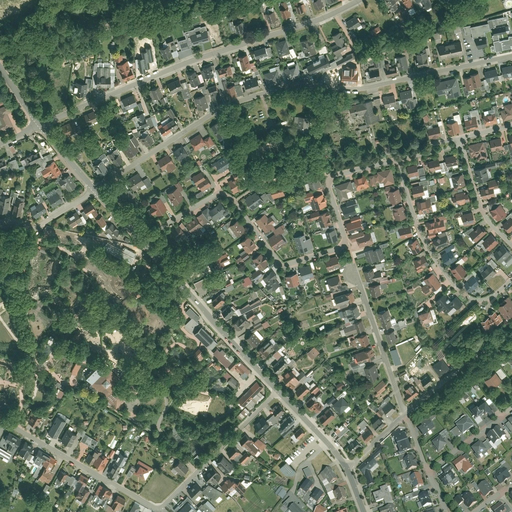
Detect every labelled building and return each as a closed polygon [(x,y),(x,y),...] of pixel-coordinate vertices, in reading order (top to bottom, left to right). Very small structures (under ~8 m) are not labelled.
[(317,0),(313,2),(316,10),(325,6),(321,0),(317,0)] [(397,0),(386,0),(392,11),(401,7),(397,0)] [(429,0),(416,0),(417,3),(421,1),(425,10),(433,6),(429,0)] [(295,6),(298,14),(307,11),(304,3),(295,6)] [(280,10),(283,18),(292,15),(289,7),(280,10)] [(266,14),(269,23),(278,20),(275,11),(266,14)] [(356,16),(346,23),(352,32),(362,25),(356,16)] [(246,31),(243,22),(235,24),(237,33),(240,33),(241,33),(242,33),(243,32),(246,31)] [(506,25),(493,28),(495,36),(508,33),(506,25)] [(379,26),(371,31),(375,38),(383,33),(379,26)] [(209,40),(205,27),(185,33),(187,39),(179,42),(182,51),(190,49),(190,46),(209,40)] [(336,44),(332,47),(336,55),(349,49),(341,32),(332,36),(336,44)] [(476,38),(478,48),(489,45),(486,36),(476,38)] [(313,38),(301,41),(305,56),(317,53),(313,38)] [(286,40),(275,43),(279,56),(291,53),(286,40)] [(111,41),(111,54),(115,54),(115,61),(119,61),(119,59),(123,59),(123,54),(115,54),(115,41),(111,41)] [(440,48),(442,59),(448,58),(459,55),(465,54),(462,42),(440,48)] [(160,49),(163,59),(172,55),(169,46),(160,49)] [(326,46),(319,48),(320,55),(328,53),(326,46)] [(266,47),(255,50),(257,58),(268,55),(266,47)] [(146,51),(141,52),(142,58),(144,68),(145,68),(150,67),(149,61),(148,61),(146,51)] [(420,69),(430,66),(426,51),(416,53),(420,69)] [(355,60),(351,53),(336,61),(339,68),(355,60)] [(251,67),(247,54),(239,57),(243,69),(251,67)] [(405,56),(397,58),(400,75),(409,73),(405,56)] [(327,57),(307,66),(311,74),(331,65),(327,57)] [(129,68),(126,61),(118,65),(119,67),(118,68),(119,70),(120,70),(124,80),(133,76),(130,68),(129,68)] [(301,76),(297,63),(288,66),(288,68),(284,69),(287,80),(292,78),(292,79),(301,76)] [(385,65),(387,77),(399,75),(397,66),(390,67),(389,64),(385,65)] [(211,65),(203,68),(206,78),(214,75),(211,65)] [(230,65),(218,68),(220,74),(225,73),(226,75),(232,73),(230,65)] [(511,65),(502,67),(504,77),(511,75),(511,65)] [(111,88),(110,67),(97,67),(97,82),(97,88),(108,88),(111,88)] [(269,82),(270,86),(282,83),(278,69),(264,74),(267,83),(269,82)] [(370,71),(372,80),(381,78),(379,69),(370,71)] [(497,69),(486,71),(488,82),(500,79),(497,69)] [(196,71),(188,74),(192,86),(200,84),(196,71)] [(478,73),(471,75),(471,76),(473,87),(481,85),(478,73)] [(349,74),(349,82),(358,83),(358,74),(349,74)] [(257,76),(244,80),(248,92),(261,88),(257,76)] [(471,76),(464,78),(467,90),(474,89),(473,87),(471,76)] [(85,88),(91,88),(92,79),(86,78),(85,83),(75,82),(74,94),(85,95),(85,88)] [(180,79),(168,83),(172,94),(184,89),(180,79)] [(461,95),(457,79),(436,83),(439,96),(447,94),(448,98),(461,95)] [(209,87),(214,104),(222,101),(217,85),(209,87)] [(227,88),(230,98),(238,96),(235,85),(227,88)] [(163,96),(159,87),(151,90),(155,99),(163,96)] [(181,91),(184,100),(196,96),(193,87),(181,91)] [(415,108),(411,91),(399,93),(402,104),(406,103),(408,109),(415,108)] [(138,105),(133,94),(122,99),(127,110),(138,105)] [(209,107),(205,95),(195,98),(199,110),(209,107)] [(397,106),(395,95),(382,97),(385,108),(397,106)] [(378,122),(373,100),(349,105),(351,118),(364,115),(367,124),(378,122)] [(501,111),(503,121),(511,118),(511,103),(504,105),(505,110),(501,111)] [(0,114),(0,118),(2,124),(0,125),(0,130),(3,130),(5,129),(5,130),(15,126),(9,113),(11,112),(7,104),(0,107),(0,112),(1,114),(0,114)] [(342,117),(341,113),(348,111),(347,107),(336,109),(338,118),(342,117)] [(135,116),(140,128),(148,124),(143,112),(135,116)] [(85,117),(88,125),(98,121),(95,113),(85,117)] [(484,116),(486,126),(499,123),(496,113),(484,116)] [(312,118),(299,116),(297,130),(310,132),(312,118)] [(465,120),(467,130),(479,127),(477,117),(465,120)] [(173,119),(166,123),(171,131),(178,127),(173,119)] [(458,120),(446,123),(449,135),(461,132),(458,120)] [(73,121),(60,127),(65,136),(77,131),(73,121)] [(221,121),(211,127),(219,140),(229,134),(221,121)] [(164,136),(171,131),(166,123),(159,127),(164,136)] [(442,135),(440,126),(428,129),(431,138),(433,137),(434,138),(439,137),(439,136),(442,135)] [(140,137),(146,146),(154,141),(148,132),(140,137)] [(196,151),(207,144),(209,148),(216,144),(210,135),(204,139),(201,133),(190,140),(196,151)] [(503,148),(501,137),(491,140),(493,150),(503,148)] [(122,145),(129,157),(138,152),(130,139),(122,145)] [(478,160),(488,158),(484,141),(475,144),(475,146),(469,147),(471,158),(477,156),(478,160)] [(191,154),(186,145),(180,149),(179,148),(173,151),(178,161),(191,154)] [(108,154),(116,166),(124,161),(117,149),(108,154)] [(42,159),(39,151),(26,157),(30,165),(42,159)] [(176,167),(168,154),(157,161),(162,170),(166,168),(168,172),(176,167)] [(233,166),(227,155),(214,163),(221,173),(233,166)] [(447,167),(459,164),(456,155),(444,157),(447,167)] [(430,171),(442,168),(439,158),(428,161),(430,171)] [(12,171),(19,169),(16,159),(9,161),(12,171)] [(52,178),(62,173),(55,161),(45,167),(46,168),(41,171),(45,177),(49,174),(52,178)] [(90,169),(96,179),(105,173),(98,163),(90,169)] [(419,174),(417,164),(407,167),(410,177),(419,174)] [(487,167),(475,170),(478,182),(489,179),(487,167)] [(396,183),(391,168),(383,170),(383,171),(378,173),(379,174),(374,175),(376,182),(381,181),(381,182),(384,181),(385,186),(396,183)] [(192,178),(197,184),(198,183),(207,178),(203,171),(192,178)] [(144,182),(139,174),(128,180),(133,189),(144,182)] [(242,174),(229,182),(235,193),(249,184),(242,174)] [(307,177),(311,189),(321,186),(318,174),(307,177)] [(367,174),(354,177),(358,190),(370,186),(367,174)] [(463,174),(452,177),(454,188),(466,186),(463,174)] [(66,186),(69,191),(76,186),(69,175),(59,182),(63,188),(66,186)] [(198,183),(203,190),(213,184),(209,177),(207,178),(198,183)] [(351,180),(335,185),(340,201),(349,198),(347,191),(354,189),(351,180)] [(270,185),(274,198),(286,195),(282,182),(270,185)] [(423,184),(412,187),(415,197),(426,194),(423,184)] [(125,194),(118,185),(116,186),(109,191),(114,197),(116,201),(125,194)] [(481,190),(483,199),(496,195),(494,187),(481,190)] [(176,188),(167,193),(174,205),(184,200),(176,188)] [(401,201),(398,189),(388,192),(391,203),(401,201)] [(455,205),(471,201),(468,193),(465,194),(465,191),(456,194),(457,196),(453,197),(455,205)] [(47,199),(53,208),(63,201),(57,192),(47,199)] [(256,192),(245,199),(253,210),(263,202),(256,192)] [(35,197),(38,203),(44,200),(40,194),(35,197)] [(326,206),(322,194),(313,196),(316,209),(326,206)] [(11,197),(0,195),(0,196),(0,211),(7,213),(11,197)] [(166,209),(160,198),(150,204),(152,208),(149,209),(152,214),(155,212),(157,215),(166,209)] [(434,211),(431,198),(417,202),(420,214),(434,211)] [(25,201),(16,199),(13,214),(21,216),(25,201)] [(227,211),(221,201),(209,208),(208,207),(202,211),(208,220),(214,216),(215,218),(227,211)] [(41,202),(30,209),(36,219),(48,211),(41,202)] [(91,203),(83,208),(87,215),(91,212),(94,217),(98,214),(91,203)] [(358,213),(355,203),(342,207),(345,217),(358,213)] [(501,204),(491,210),(498,221),(508,214),(501,204)] [(404,205),(393,208),(396,220),(407,218),(404,205)] [(76,211),(66,217),(72,226),(82,219),(76,211)] [(318,214),(322,226),(330,224),(327,212),(318,214)] [(476,222),(473,212),(462,215),(465,225),(476,222)] [(258,218),(256,220),(261,227),(262,227),(263,227),(267,232),(274,227),(272,223),(275,221),(271,215),(267,218),(264,213),(258,218)] [(102,216),(96,220),(101,227),(107,223),(102,216)] [(196,216),(186,223),(192,232),(195,230),(198,235),(203,232),(199,226),(202,225),(196,216)] [(511,217),(502,225),(509,233),(511,230),(511,217)] [(361,218),(346,223),(349,233),(364,228),(361,218)] [(445,228),(443,219),(426,223),(427,227),(429,227),(430,232),(445,228)] [(238,220),(230,226),(237,236),(246,230),(238,220)] [(111,224),(105,229),(113,238),(119,233),(111,224)] [(186,233),(180,225),(169,233),(174,241),(186,233)] [(411,225),(399,228),(401,238),(413,236),(411,225)] [(487,233),(480,225),(470,234),(477,242),(487,233)] [(336,229),(326,232),(329,243),(339,240),(336,229)] [(279,231),(269,238),(277,250),(288,242),(279,231)] [(374,243),(371,232),(365,234),(364,231),(350,235),(352,242),(358,240),(360,247),(374,243)] [(305,233),(294,237),(299,252),(310,249),(305,233)] [(499,242),(492,234),(483,242),(490,250),(499,242)] [(451,244),(447,235),(433,240),(436,249),(451,244)] [(249,236),(241,242),(249,253),(257,246),(249,236)] [(417,239),(408,244),(413,254),(423,249),(417,239)] [(511,254),(504,245),(494,253),(502,263),(511,254)] [(40,250),(39,251),(47,254),(49,249),(41,246),(41,247),(39,246),(38,246),(37,247),(40,250)] [(383,248),(374,250),(377,259),(377,261),(386,258),(383,248)] [(368,262),(377,259),(374,250),(373,249),(365,252),(368,262)] [(442,256),(448,265),(458,259),(451,250),(442,256)] [(262,252),(253,259),(261,270),(270,264),(262,252)] [(221,258),(220,255),(212,258),(217,270),(224,267),(223,263),(229,261),(227,256),(221,258)] [(341,266),(338,255),(325,260),(329,270),(341,266)] [(430,264),(424,255),(414,261),(417,265),(415,266),(419,272),(425,269),(424,267),(430,264)] [(22,270),(22,272),(27,273),(28,267),(25,267),(26,259),(18,258),(17,267),(19,267),(19,270),(22,270)] [(69,273),(74,263),(69,261),(65,271),(69,273)] [(311,263),(300,267),(304,280),(315,276),(311,263)] [(460,263),(451,270),(458,280),(468,273),(460,263)] [(496,272),(490,265),(480,273),(487,281),(496,272)] [(377,278),(383,278),(382,271),(375,272),(374,269),(364,272),(367,281),(377,278)] [(273,270),(263,277),(272,291),(280,285),(275,277),(277,276),(273,270)] [(297,273),(285,276),(288,287),(300,284),(297,273)] [(344,286),(340,274),(327,279),(331,290),(344,286)] [(442,285),(434,274),(424,281),(427,284),(422,288),(427,295),(432,292),(442,285)] [(211,276),(195,283),(199,292),(215,285),(211,276)] [(244,278),(248,285),(249,284),(250,286),(253,284),(249,276),(244,278)] [(480,283),(474,276),(463,285),(470,292),(480,283)] [(144,280),(134,279),(131,295),(141,296),(144,280)] [(89,290),(95,293),(99,285),(94,282),(89,290)] [(233,283),(225,287),(227,292),(235,288),(233,283)] [(380,284),(370,286),(372,296),(382,295),(380,284)] [(356,300),(353,291),(335,297),(338,306),(356,300)] [(226,301),(220,294),(211,301),(218,308),(226,301)] [(445,294),(435,302),(439,306),(436,308),(440,312),(443,310),(446,314),(455,305),(457,307),(461,303),(456,299),(452,302),(445,294)] [(37,300),(34,302),(33,303),(39,308),(44,301),(47,298),(37,300)] [(238,315),(263,304),(261,299),(250,304),(250,303),(236,310),(238,315)] [(181,304),(177,301),(173,306),(177,309),(181,304)] [(511,305),(509,301),(498,307),(505,320),(511,315),(511,305)] [(191,318),(185,325),(210,350),(217,342),(196,322),(200,318),(199,317),(200,316),(188,302),(185,305),(185,306),(184,308),(184,309),(185,310),(186,312),(185,312),(191,318)] [(235,311),(229,305),(221,313),(227,319),(235,311)] [(361,315),(358,306),(350,309),(353,318),(361,315)] [(434,321),(430,309),(418,313),(422,324),(434,321)] [(246,314),(249,320),(253,318),(255,323),(260,320),(254,310),(246,314)] [(388,310),(378,313),(383,329),(393,325),(388,310)] [(495,329),(493,326),(501,322),(496,311),(489,315),(490,317),(481,322),(488,333),(495,329)] [(109,318),(106,321),(111,326),(117,320),(112,315),(109,318)] [(250,323),(243,315),(233,323),(240,330),(244,326),(245,327),(250,323)] [(366,329),(363,320),(354,323),(354,325),(344,328),(347,335),(366,329)] [(81,332),(78,330),(72,337),(81,345),(85,340),(79,335),(81,332)] [(394,331),(385,334),(389,344),(398,341),(394,331)] [(254,332),(247,339),(254,347),(262,340),(254,332)] [(370,343),(367,334),(359,336),(362,346),(370,343)] [(54,349),(59,343),(50,336),(45,342),(54,349)] [(257,351),(264,358),(270,353),(269,352),(274,346),(269,340),(257,351)] [(54,349),(45,342),(37,351),(41,354),(46,358),(54,349)] [(307,352),(313,359),(320,353),(315,346),(307,352)] [(376,358),(372,348),(356,353),(359,363),(376,358)] [(205,355),(199,349),(193,355),(200,361),(202,359),(205,355)] [(220,351),(217,349),(212,353),(227,368),(228,367),(232,371),(235,368),(242,375),(241,376),(244,379),(252,372),(241,361),(239,363),(232,356),(228,360),(224,355),(226,353),(222,349),(220,351)] [(395,365),(401,363),(396,349),(391,351),(395,365)] [(63,350),(60,356),(71,360),(73,355),(63,350)] [(289,364),(283,357),(271,367),(278,375),(289,364)] [(441,358),(431,366),(439,376),(449,369),(441,358)] [(222,367),(215,362),(214,364),(212,362),(209,367),(211,369),(213,366),(218,371),(222,367)] [(379,377),(375,364),(364,367),(369,380),(379,377)] [(87,380),(84,383),(97,394),(98,393),(105,398),(103,400),(110,406),(111,405),(119,412),(124,406),(122,404),(129,397),(117,387),(122,383),(118,378),(108,369),(106,371),(105,371),(99,365),(85,379),(87,380)] [(191,375),(181,367),(176,374),(186,382),(191,375)] [(160,368),(156,371),(159,376),(160,379),(165,376),(160,368)] [(483,378),(490,387),(501,379),(494,370),(483,378)] [(301,381),(292,371),(283,378),(292,388),(301,381)] [(421,381),(426,387),(434,381),(426,371),(422,374),(425,378),(421,381)] [(240,384),(227,372),(222,377),(234,389),(240,384)] [(228,386),(219,378),(208,390),(220,395),(227,397),(233,391),(228,386)] [(388,386),(383,380),(375,387),(380,393),(388,386)] [(339,390),(346,385),(343,381),(336,385),(339,390)] [(263,388),(257,382),(238,401),(244,408),(246,406),(251,411),(265,397),(260,392),(263,388)] [(310,389),(304,382),(296,390),(302,397),(310,389)] [(473,385),(466,390),(468,393),(472,390),(473,393),(477,391),(473,385)] [(60,386),(58,388),(55,394),(57,395),(56,396),(62,400),(69,388),(60,386)] [(405,395),(409,400),(419,392),(416,387),(413,389),(410,386),(405,389),(408,393),(405,395)] [(465,391),(461,393),(466,399),(469,396),(465,391)] [(323,406),(313,395),(306,401),(316,412),(323,406)] [(340,415),(350,406),(342,398),(333,407),(340,415)] [(483,399),(477,404),(476,403),(467,409),(474,419),(482,414),(483,415),(491,409),(493,411),(497,408),(492,401),(487,404),(483,399)] [(396,409),(389,401),(382,407),(389,415),(396,409)] [(285,410),(279,404),(273,410),(279,416),(285,410)] [(245,408),(235,419),(240,423),(250,412),(245,408)] [(335,415),(329,408),(319,417),(326,424),(335,415)] [(295,421),(289,414),(280,423),(286,430),(295,421)] [(29,423),(35,427),(40,419),(33,415),(29,423)] [(57,416),(48,432),(56,437),(66,421),(57,416)] [(372,423),(378,430),(386,423),(380,416),(372,423)] [(270,424),(263,417),(254,426),(261,433),(270,424)] [(455,426),(462,435),(473,427),(466,418),(455,426)] [(364,419),(358,424),(362,428),(368,423),(364,419)] [(416,429),(422,436),(434,428),(428,420),(416,429)] [(347,425),(348,424),(346,421),(335,431),(340,437),(350,429),(347,425)] [(175,435),(180,436),(181,429),(173,427),(171,435),(175,436),(175,435)] [(306,432),(301,427),(295,433),(300,438),(306,432)] [(500,427),(493,431),(501,441),(507,436),(500,427)] [(77,434),(67,428),(60,441),(70,446),(77,434)] [(363,434),(368,440),(374,434),(369,428),(363,434)] [(5,438),(17,445),(22,437),(10,430),(5,438)] [(411,449),(405,433),(402,434),(401,431),(392,434),(393,437),(394,437),(396,441),(395,442),(396,446),(397,445),(400,453),(399,454),(400,457),(409,454),(408,451),(411,449)] [(494,446),(501,441),(493,431),(487,436),(494,446)] [(93,447),(97,441),(84,433),(80,440),(93,447)] [(246,433),(239,440),(254,454),(260,448),(246,433)] [(446,446),(438,436),(430,443),(437,452),(446,446)] [(362,445),(355,438),(348,445),(354,452),(362,445)] [(25,441),(19,452),(27,457),(33,446),(25,441)] [(481,442),(472,449),(476,454),(474,455),(478,461),(489,453),(481,442)] [(0,453),(9,459),(12,453),(0,445),(0,453)] [(240,451),(234,445),(227,451),(234,458),(240,451)] [(50,468),(56,457),(39,447),(34,455),(43,460),(42,463),(50,468)] [(92,454),(90,452),(85,460),(92,463),(96,456),(97,456),(100,450),(95,448),(92,454)] [(194,460),(197,463),(205,455),(204,454),(197,448),(191,455),(195,459),(194,460)] [(364,477),(365,477),(368,487),(376,484),(371,471),(378,465),(375,461),(384,453),(380,449),(357,470),(364,477)] [(115,463),(120,466),(121,465),(122,465),(127,456),(119,451),(114,459),(115,459),(114,461),(115,462),(115,463)] [(250,456),(246,452),(239,458),(244,463),(250,456)] [(102,456),(99,454),(94,464),(103,469),(108,459),(106,458),(108,456),(103,453),(102,456)] [(224,455),(216,462),(227,473),(234,465),(224,455)] [(414,456),(403,460),(407,472),(418,468),(414,456)] [(462,456),(452,464),(459,472),(462,470),(466,475),(473,470),(462,456)] [(132,472),(144,479),(151,467),(139,460),(132,472)] [(173,466),(182,475),(189,468),(180,460),(173,466)] [(295,471),(286,461),(279,467),(288,477),(295,471)] [(114,463),(108,473),(115,477),(121,466),(120,466),(115,463),(114,463)] [(48,481),(53,472),(44,466),(38,476),(48,481)] [(212,466),(203,475),(209,481),(211,479),(215,482),(220,477),(217,474),(218,472),(212,466)] [(323,473),(330,485),(338,480),(332,468),(323,473)] [(66,473),(60,469),(55,476),(62,480),(63,478),(67,480),(66,482),(70,484),(74,476),(71,474),(70,476),(65,473),(66,473)] [(304,471),(307,480),(313,477),(309,469),(304,471)] [(453,469),(439,479),(446,488),(460,478),(453,469)] [(511,477),(504,469),(493,477),(500,486),(511,477)] [(88,477),(79,473),(76,479),(78,480),(75,485),(80,488),(83,483),(84,484),(88,477)] [(420,474),(410,478),(414,490),(425,486),(420,474)] [(221,485),(228,492),(234,486),(240,493),(244,489),(246,487),(240,481),(238,483),(233,478),(231,479),(229,477),(221,485)] [(149,495),(157,499),(161,493),(159,492),(162,485),(157,482),(149,495)] [(203,490),(195,482),(187,491),(195,498),(203,490)] [(316,507),(324,496),(317,491),(314,496),(309,493),(314,487),(307,482),(298,493),(304,498),(303,500),(308,505),(310,502),(316,507)] [(477,488),(485,499),(494,492),(486,482),(477,488)] [(45,499),(50,491),(47,490),(50,485),(46,483),(39,496),(45,499)] [(111,491),(99,483),(94,491),(102,496),(104,494),(108,496),(111,491)] [(215,503),(221,491),(208,483),(203,492),(212,497),(211,500),(215,503)] [(384,500),(386,505),(398,500),(392,485),(380,489),(381,492),(373,495),(377,503),(384,500)] [(76,496),(83,500),(89,489),(82,486),(80,490),(78,489),(75,494),(77,495),(76,496)] [(276,496),(283,501),(288,494),(280,489),(276,496)] [(335,493),(339,503),(348,499),(343,489),(335,493)] [(429,493),(418,497),(423,509),(433,505),(429,493)] [(120,505),(125,498),(118,494),(111,506),(115,508),(118,504),(120,505)] [(462,500),(469,509),(477,503),(470,494),(462,500)] [(184,498),(173,508),(176,511),(184,511),(185,511),(186,511),(195,511),(197,511),(184,498)] [(289,511),(302,511),(290,499),(283,506),(289,511)] [(205,502),(203,504),(202,503),(196,509),(199,511),(202,511),(203,511),(202,511),(210,511),(213,510),(205,502)] [(140,511),(139,511),(138,511),(137,511),(141,506),(134,503),(128,511),(140,511)] [(503,511),(506,510),(500,503),(492,510),(493,511),(503,511)]
